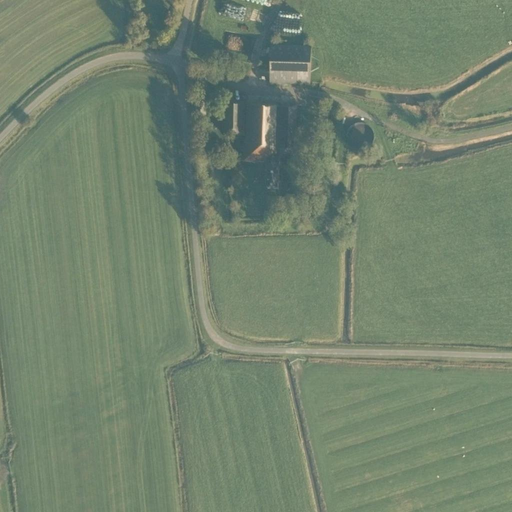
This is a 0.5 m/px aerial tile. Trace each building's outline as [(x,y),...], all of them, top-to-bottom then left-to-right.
[(270,84),(310,85),(311,48),(271,47),(270,84)] [(205,103),(196,104),(197,120),(206,120),(205,103)] [(225,104),(224,136),(243,137),(244,105),(225,104)] [(243,158),(243,163),(267,163),(266,190),(278,191),(279,157),(296,157),(297,106),(245,105),(243,158)] [(348,134),(347,139),(348,143),(350,147),(353,150),(357,152),(361,152),(365,152),(369,150),(372,147),(374,143),(375,138),(374,134),(372,130),(369,127),(365,125),(361,125),(357,125),(353,127),(350,130),(348,134)]
